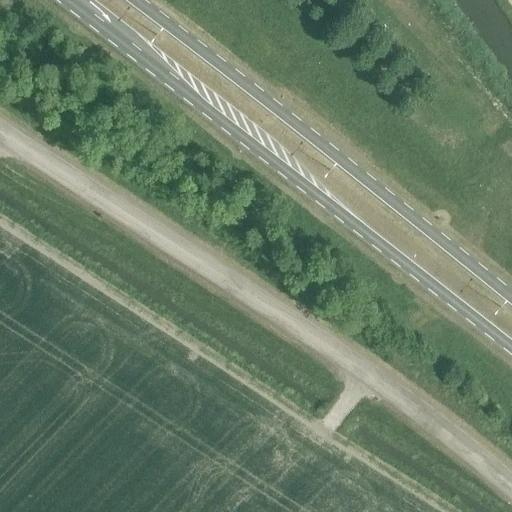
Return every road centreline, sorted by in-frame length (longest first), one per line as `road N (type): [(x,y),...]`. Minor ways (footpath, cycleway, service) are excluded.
road 1 (unclassified): [(511,488),(366,374),(0,133)]
road 2 (primary): [(63,0),(511,351)]
road 3 (primary): [(511,303),(132,0)]
